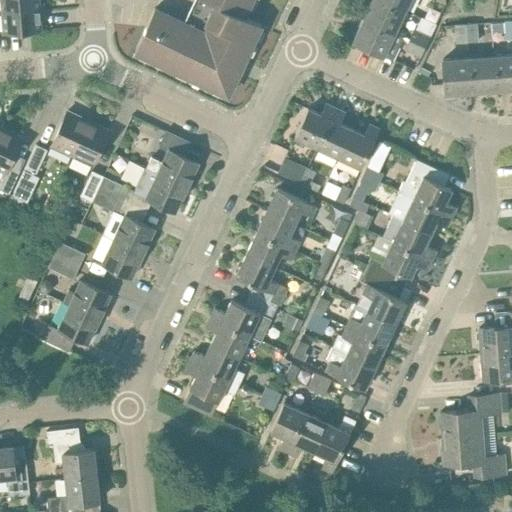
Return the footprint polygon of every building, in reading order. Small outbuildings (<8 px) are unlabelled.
[(39,0),(0,0),(2,11),(40,8),(39,0)] [(155,7),(134,50),(228,94),(261,24),(244,16),(251,0),(207,0),(213,2),(204,21),(209,23),(205,31),(155,7)] [(395,32),(405,9),(386,0),(371,0),(363,17),(403,36),(395,32)] [(386,0),(405,9),(409,0),(386,0)] [(40,8),(2,11),(3,32),(42,29),(40,8)] [(403,36),(363,17),(352,40),(384,55),(384,54),(393,58),(403,36)] [(465,23),(466,41),(478,40),(477,22),(465,23)] [(466,41),(465,23),(454,24),(456,42),(466,41)] [(409,39),(425,46),(430,36),(414,28),(409,39)] [(425,46),(409,39),(404,48),(420,56),(425,46)] [(511,87),(511,53),(493,55),(495,89),(511,87)] [(495,89),(493,55),(467,57),(469,91),(495,89)] [(469,91),(467,57),(443,58),(445,92),(469,91)] [(317,146),(335,107),(325,102),(320,113),(308,107),(295,135),(317,146)] [(335,107),(317,146),(339,156),(352,128),(340,122),(345,111),(335,107)] [(71,154),(87,119),(67,109),(51,145),(71,154)] [(87,119),(71,154),(93,164),(109,129),(87,119)] [(352,128),(339,156),(361,166),(379,127),(369,122),(363,133),(352,128)] [(0,189),(9,193),(19,173),(8,168),(23,136),(1,127),(0,129),(0,169),(5,172),(0,183),(0,189)] [(145,167),(187,186),(198,162),(186,156),(193,142),(166,130),(159,144),(168,148),(162,161),(151,155),(145,167)] [(35,143),(8,202),(24,206),(25,201),(27,201),(38,176),(35,174),(47,149),(35,143)] [(399,189),(452,214),(456,205),(446,200),(452,188),(444,184),(449,174),(416,158),(406,180),(403,179),(399,189)] [(299,182),(307,166),(299,162),(295,169),(292,168),(288,177),(299,182)] [(364,173),(379,180),(383,172),(368,165),(364,173)] [(307,166),(299,182),(317,191),(320,184),(311,180),(315,170),(307,166)] [(187,186),(145,167),(134,191),(175,211),(187,186)] [(92,170),(80,195),(92,200),(98,188),(98,187),(104,175),(92,170)] [(354,195),(363,199),(368,186),(375,189),(379,180),(364,173),(354,195)] [(98,187),(98,188),(122,200),(128,187),(104,175),(98,187)] [(342,183),(335,199),(344,203),(351,187),(342,183)] [(267,208),(295,222),(301,210),(311,215),(316,205),(277,187),(267,208)] [(92,200),(113,211),(102,233),(113,238),(143,252),(155,227),(117,210),(122,200),(98,188),(92,200)] [(388,211),(431,231),(437,220),(447,225),(452,214),(399,189),(388,211)] [(363,199),(354,195),(349,204),(360,209),(354,222),(364,227),(370,214),(365,212),(369,203),(362,200),(363,199)] [(295,222),(267,208),(257,229),(296,248),(300,239),(289,234),(295,222)] [(339,216),(332,232),(341,236),(352,213),(344,210),(341,217),(339,216)] [(431,231),(388,211),(388,212),(392,214),(382,235),(378,233),(378,234),(432,259),(436,249),(425,244),(431,231)] [(296,248),(257,229),(247,251),(276,265),(281,254),(291,258),(296,248)] [(432,259),(378,234),(373,244),(388,251),(383,262),(371,256),(365,267),(404,286),(409,275),(410,276),(416,263),(427,269),(432,259)] [(113,238),(102,262),(132,276),(143,252),(113,238)] [(54,253),(79,265),(85,252),(60,240),(54,253)] [(319,260),(328,264),(335,249),(326,245),(319,260)] [(276,265),(247,251),(236,275),(254,283),(249,293),(277,306),(278,303),(280,304),(288,287),(270,278),(276,265)] [(79,265),(54,253),(48,266),(74,278),(79,265)] [(328,264),(319,260),(312,276),(321,280),(328,264)] [(367,282),(362,292),(357,303),(396,321),(406,300),(399,297),(404,286),(365,267),(359,279),(367,282)] [(27,302),(37,280),(28,276),(18,297),(27,302)] [(62,300),(99,317),(110,293),(81,279),(75,291),(68,288),(62,300)] [(210,316),(261,340),(277,306),(249,293),(244,305),(231,299),(225,311),(214,306),(210,316)] [(313,309),(322,313),(329,299),(320,295),(313,309)] [(87,342),(99,317),(62,300),(62,302),(68,305),(58,327),(44,320),(38,333),(43,335),(42,337),(68,349),(74,336),(87,342)] [(396,321),(357,303),(354,302),(348,315),(350,316),(346,325),(385,344),(396,321)] [(322,313),(313,309),(305,325),(315,330),(315,329),(318,331),(325,316),(321,315),(322,313)] [(481,353),(511,350),(511,310),(507,311),(508,324),(479,327),(481,353)] [(288,312),(282,324),(297,331),(302,319),(288,312)] [(261,340),(210,316),(205,326),(216,331),(211,342),(239,355),(249,335),(261,340)] [(332,345),(375,365),(385,344),(346,325),(341,335),(337,333),(332,345)] [(299,339),(292,354),(305,360),(308,353),(304,351),(308,343),(299,339)] [(189,359),(239,383),(244,372),(234,367),(239,355),(211,342),(205,355),(194,350),(189,359)] [(375,365),(332,345),(325,359),(329,361),(325,369),(364,388),(375,365)] [(511,350),(481,353),(483,379),(511,377),(511,350)] [(234,394),(239,383),(189,359),(185,369),(196,374),(183,402),(211,415),(223,389),(234,394)] [(290,362),(284,376),(293,380),(299,366),(290,362)] [(316,390),(323,375),(314,371),(307,386),(316,390)] [(323,375),(316,390),(324,394),(331,379),(323,375)] [(261,393),(278,401),(281,393),(265,386),(261,393)] [(360,410),(367,395),(358,391),(351,406),(360,410)] [(442,437),(482,434),(481,413),(508,411),(507,392),(468,395),(469,408),(440,411),(442,437)] [(278,401),(261,393),(258,402),(274,409),(278,401)] [(288,451),(306,412),(283,401),(270,430),(283,435),(278,446),(288,451)] [(315,450),(328,422),(306,412),(288,451),(298,455),(303,445),(315,450)] [(328,422),(315,450),(326,456),(321,466),(332,471),(350,432),(356,419),(344,414),(338,427),(328,422)] [(55,462),(64,461),(65,477),(96,474),(94,448),(78,450),(77,439),(80,439),(78,426),(46,429),(48,441),(53,441),(55,462)] [(482,434),(442,437),(444,463),(473,461),(474,475),(506,472),(504,453),(484,455),(482,434)] [(0,446),(0,477),(6,477),(8,495),(30,493),(26,459),(14,461),(12,445),(0,446)] [(48,511),(84,511),(83,502),(99,500),(96,474),(65,477),(67,494),(47,496),(48,511)]
